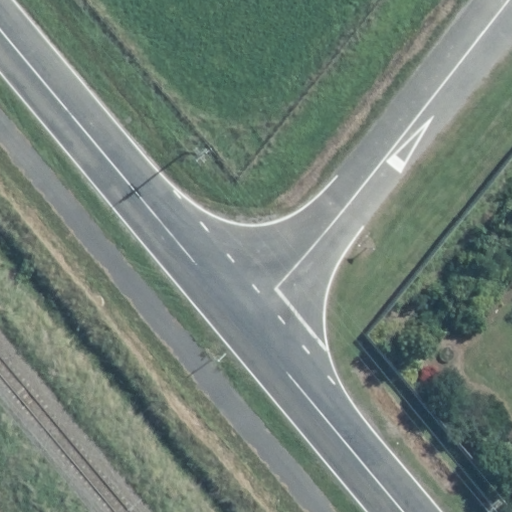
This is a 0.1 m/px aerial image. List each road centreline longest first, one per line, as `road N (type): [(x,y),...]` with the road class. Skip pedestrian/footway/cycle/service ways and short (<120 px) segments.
road 1 (unclassified): [(240,318),(346,204),(504,0)]
road 2 (tertiary): [(0,32),(240,318)]
road 3 (tertiary): [(240,318),(402,511)]
